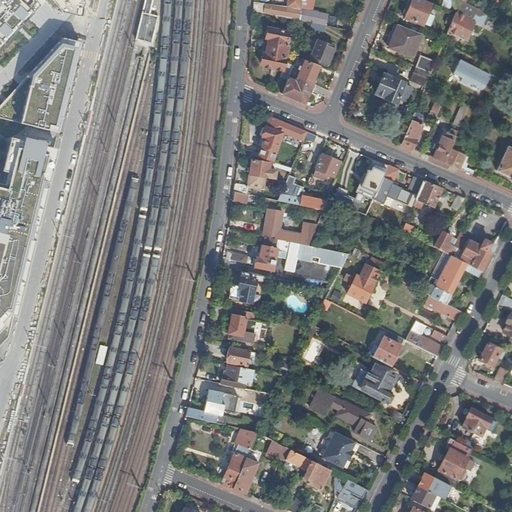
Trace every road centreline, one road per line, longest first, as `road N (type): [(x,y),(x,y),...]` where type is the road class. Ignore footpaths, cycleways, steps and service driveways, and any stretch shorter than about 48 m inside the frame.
road 1 (residential): [(0,412),(105,0)]
road 2 (residential): [(160,471),(206,284),(236,88)]
road 3 (residential): [(326,126),(511,204)]
road 4 (tertiary): [(445,373),(373,511)]
road 5 (tertiary): [(511,243),(445,373)]
road 6 (residential): [(326,126),(378,0)]
